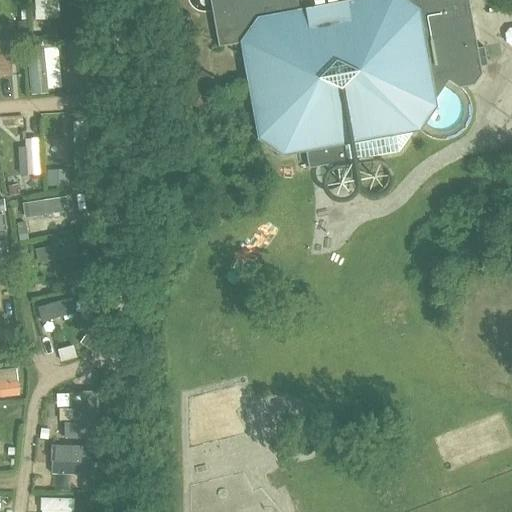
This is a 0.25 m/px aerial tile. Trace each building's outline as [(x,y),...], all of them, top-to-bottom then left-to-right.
[(210,0),(212,11),(219,47),(240,43),(249,90),(258,139),(260,141),(282,156),(306,152),(309,168),(310,168),(319,166),(323,166),(322,162),(345,158),(346,162),(347,162),(399,152),(412,133),(420,131),(421,130),(425,124),(437,107),(436,99),(445,87),(449,81),(459,88),(460,88),(467,86),(474,85),(482,74),(481,67),(487,66),(484,47),(478,48),(468,0),(210,0)] [(69,91),(67,49),(52,49),(52,59),(38,60),(40,93),(69,91)] [(94,77),(94,59),(84,59),(84,77),(94,77)] [(45,247),(46,259),(89,257),(88,232),(60,234),(61,246),(45,247)] [(77,317),(94,312),(90,295),(48,305),(55,333),(79,327),(77,317)] [(0,348),(0,357),(17,358),(17,348),(0,348)] [(0,375),(0,402),(29,402),(27,375),(0,375)] [(93,481),(93,453),(51,453),(51,465),(65,466),(65,481),(93,481)] [(49,502),(49,511),(82,511),(83,502),(49,502)]
